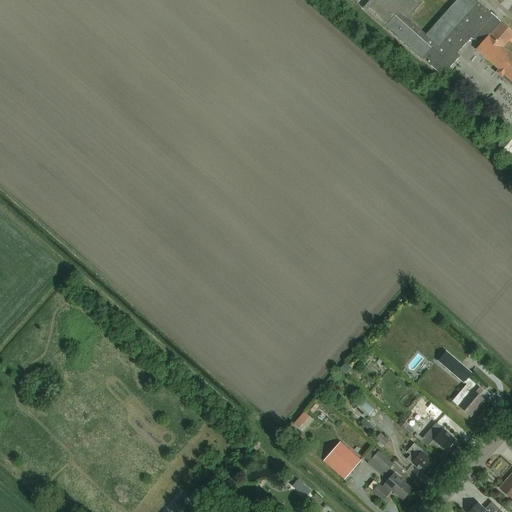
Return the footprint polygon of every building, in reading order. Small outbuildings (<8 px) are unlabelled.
[(422,2),(419,0),(369,0),(362,8),(384,28),(420,60),(421,58),(439,74),(445,67),(448,70),(460,56),(456,53),(470,38),(480,43),(475,50),(498,70),(495,73),(501,78),(504,75),(511,82),(511,55),(503,47),(511,36),(511,31),(501,22),(499,21),(500,20),(490,12),(490,13),(476,0),(456,0),(426,35),(408,18),(422,2)] [(446,352),(438,362),(463,384),(471,374),(446,352)] [(369,361),(368,369),(377,370),(378,362),(369,361)] [(471,416),(484,401),(478,395),(482,392),(473,384),(468,390),(470,392),(458,406),(471,416)] [(298,429),(309,416),(304,411),(292,424),(298,429)] [(435,423),(430,428),(431,429),(420,441),(427,447),(433,441),(445,452),(456,440),(442,428),(442,429),(435,423)] [(376,439),(384,446),(388,441),(380,434),(376,439)] [(323,461),(344,480),(361,461),(340,442),(323,461)] [(425,475),(435,465),(428,459),(430,457),(414,443),(407,451),(411,455),(407,459),(425,475)] [(367,464),(383,477),(394,464),(373,447),(363,458),(368,462),(367,464)] [(511,471),(498,488),(511,500),(511,471)] [(403,500),(412,490),(394,473),(382,486),(379,484),(374,490),(385,500),(393,490),(403,500)]
